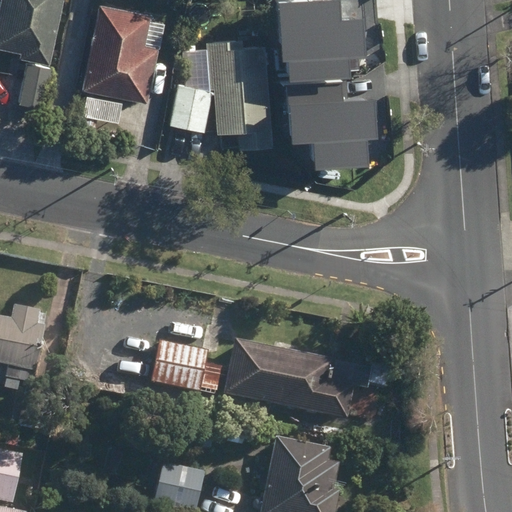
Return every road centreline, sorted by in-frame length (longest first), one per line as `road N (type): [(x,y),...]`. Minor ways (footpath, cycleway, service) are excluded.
road 1 (residential): [(0,169),(398,255),(466,252)]
road 2 (tertiary): [(486,511),(466,252)]
road 3 (tertiary): [(466,252),(447,0)]
